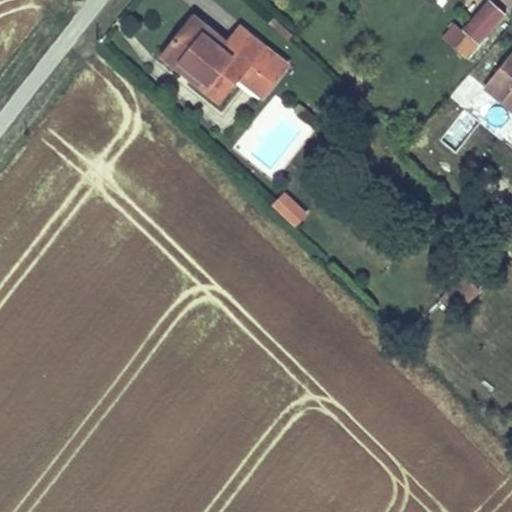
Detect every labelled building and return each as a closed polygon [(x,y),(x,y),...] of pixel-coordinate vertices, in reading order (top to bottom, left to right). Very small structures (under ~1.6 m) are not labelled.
[(480,45),(505,16),(488,2),(463,31),(480,45)] [(191,16),(158,59),(185,79),(181,83),(222,114),(241,90),(236,86),(240,81),(251,66),(277,86),(293,65),(241,25),(227,43),(191,16)] [(467,60),(480,45),(463,31),(454,24),(442,38),(467,60)] [(511,51),(485,84),(511,106),(511,51)] [(277,86),(251,66),(240,81),(266,101),(277,86)] [(308,216),(285,193),(272,206),(295,229),(308,216)] [(480,288),(465,274),(440,301),(455,315),(480,288)]
